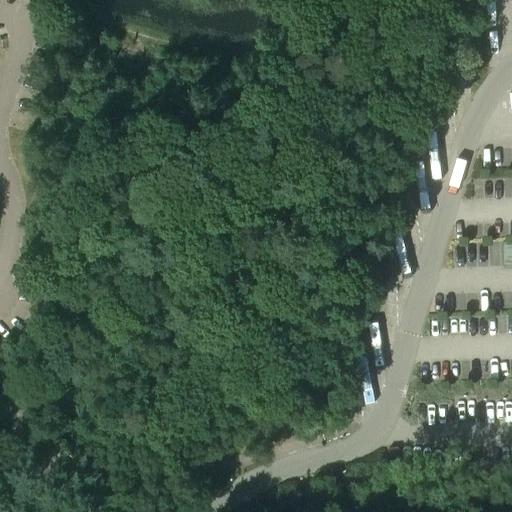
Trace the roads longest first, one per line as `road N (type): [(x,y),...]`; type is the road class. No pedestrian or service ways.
road 1 (unclassified): [(130,511),(0,405)]
road 2 (unknown): [(389,408),(404,432),(511,431)]
road 3 (unclassified): [(324,456),(273,471),(207,511)]
